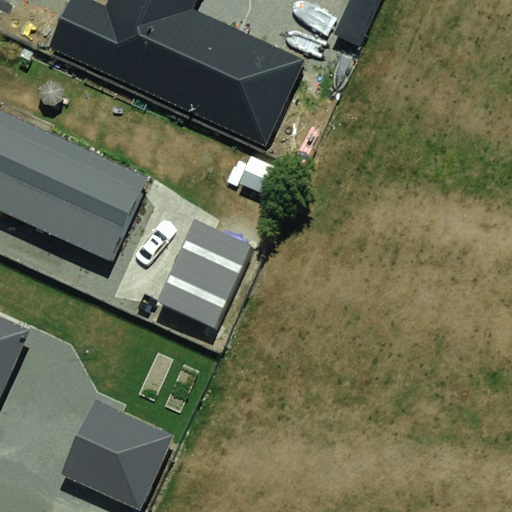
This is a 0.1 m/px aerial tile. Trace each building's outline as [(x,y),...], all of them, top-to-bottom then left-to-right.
[(70,0),(50,44),(265,142),(301,62),(195,13),(200,0),(108,0),(105,6),(92,0),(70,0)] [(0,106),(0,212),(112,262),(152,175),(0,106)] [(194,219),(157,301),(215,327),(252,245),(194,219)] [(0,392),(29,329),(0,315),(0,392)] [(95,399),(61,473),(139,510),(173,436),(95,399)]
